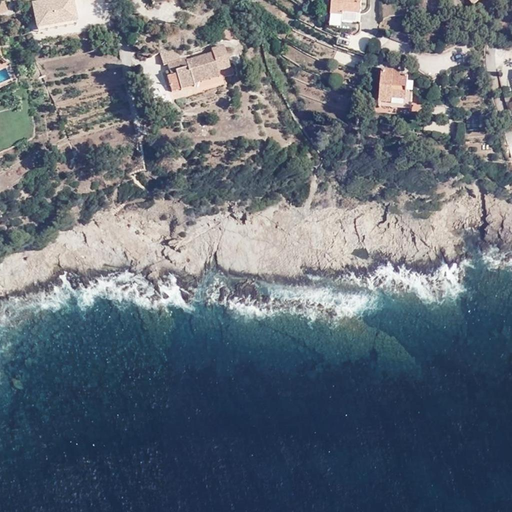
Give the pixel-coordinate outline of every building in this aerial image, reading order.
[(61,0),(32,5),(37,33),(75,26),(71,0),(61,0)] [(346,27),(359,28),(360,0),(332,0),(331,20),(346,21),(346,27)] [(229,68),(222,46),(211,49),(212,53),(186,61),(185,58),(168,63),(169,71),(170,75),(167,76),(169,85),(178,83),(180,89),(194,85),(193,84),(192,79),(217,72),(229,68)] [(406,94),(407,91),(408,74),(394,73),(394,69),(382,68),(379,103),(411,106),(412,95),(406,94)] [(218,77),(217,72),(192,79),(193,84),(218,77)] [(171,92),(178,90),(180,89),(178,83),(169,85),(171,92)]
